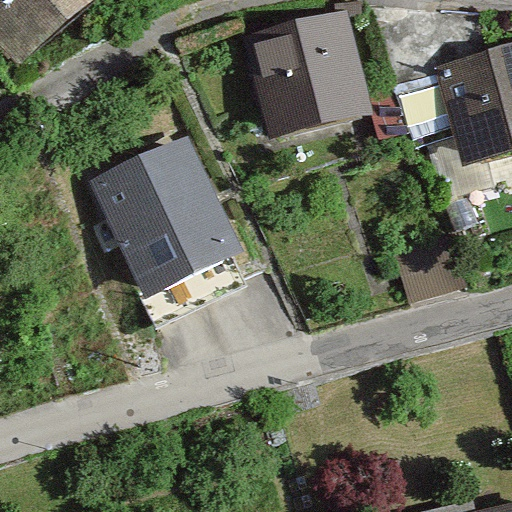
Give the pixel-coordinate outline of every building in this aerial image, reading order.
[(0,0),(0,18),(40,61),(105,0),(0,0)] [(263,29),(284,132),(383,112),(362,9),(263,29)] [(511,42),(444,65),(478,166),(511,154),(511,42)] [(198,127),(101,173),(159,296),(256,250),(198,127)] [(511,511),(511,501),(464,511),(511,511)]
